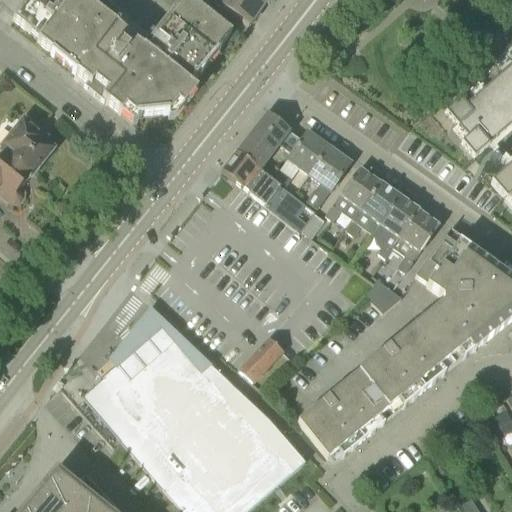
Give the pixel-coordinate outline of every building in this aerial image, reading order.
[(79,0),(31,0),(14,21),(13,22),(39,43),(38,44),(91,88),(95,84),(108,94),(102,102),(122,117),(126,112),(135,119),(171,115),(178,106),(183,111),(197,94),(190,88),(231,36),(186,0),(185,0),(143,52),(79,0)] [(269,8),(270,6),(261,0),(218,0),(215,5),(249,28),(266,5),(269,8)] [(511,203),(511,67),(465,107),(459,100),(444,113),(467,139),(460,145),(473,160),(511,126),(511,167),(491,186),(506,203),(509,201),(511,203)] [(237,156),(273,184),(273,183),(261,174),(280,149),(291,157),(286,163),(287,163),(301,144),(288,135),(289,133),(267,117),(237,156)] [(0,154),(32,178),(53,152),(43,144),(45,141),(24,124),(2,152),(0,154)] [(287,163),(309,180),(330,151),(308,135),(301,144),(287,163)] [(309,180),(330,195),(351,166),(330,151),(309,180)] [(0,196),(10,204),(16,206),(21,204),(23,201),(24,196),(21,191),(32,178),(0,154),(0,153),(3,156),(0,159),(0,196)] [(315,215),(285,193),(273,184),(237,156),(223,176),(245,192),(300,236),(301,235),(314,217),(315,215)] [(495,166),(501,161),(496,156),(491,161),(495,166)] [(273,183),(273,184),(285,193),(293,181),(281,172),(273,183)] [(359,172),(341,199),(340,199),(325,219),(334,225),(341,215),(353,223),(380,186),(379,185),(378,186),(359,172)] [(353,223),(346,233),(354,239),(361,229),(373,237),(400,200),(380,186),(353,223)] [(306,205),(307,205),(317,213),(327,200),(315,192),(306,205)] [(386,246),(382,252),(378,257),(385,262),(419,214),(400,200),(373,237),(386,246)] [(440,229),(419,214),(385,262),(385,263),(394,251),(406,260),(398,271),(406,277),(440,229)] [(324,225),(314,217),(301,235),(311,242),(324,225)] [(511,322),(511,281),(448,235),(416,280),(443,300),(443,306),(412,331),(448,375),(511,322)] [(377,283),(376,286),(375,287),(376,288),(366,297),(383,317),(402,301),(377,283)] [(412,331),(356,377),(392,421),(448,375),(412,331)] [(291,344),(277,332),(240,374),(253,386),(291,344)] [(199,365),(167,334),(84,403),(169,500),(165,503),(172,511),(258,511),(305,473),(268,429),(199,365)] [(392,421),(356,377),(299,424),(328,462),(338,454),(343,460),(392,421)] [(505,437),(511,433),(511,422),(506,413),(495,419),(505,437)] [(116,511),(85,477),(73,489),(57,477),(27,511),(116,511)] [(478,511),(473,501),(458,510),(459,511),(478,511)]
